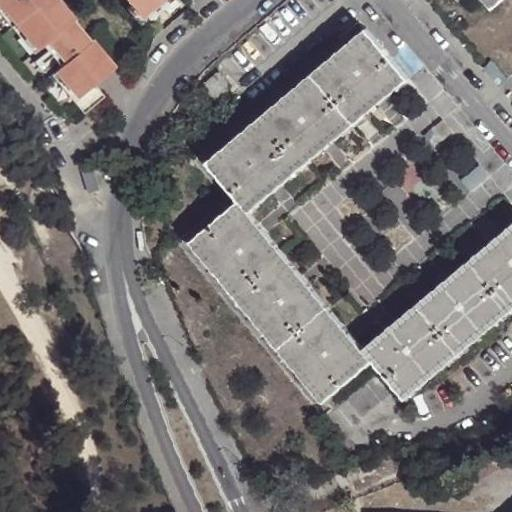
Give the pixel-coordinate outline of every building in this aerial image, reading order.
[(0,0),(0,11),(31,49),(48,35),(66,56),(48,71),(81,110),(101,92),(91,80),(111,64),(89,37),(88,38),(70,17),(72,16),(58,0),(0,0)] [(128,0),(139,13),(154,0),(128,0)] [(482,0),(492,12),(507,0),(482,0)] [(240,203),(249,214),(410,82),(367,32),(206,164),(240,203)] [(365,350),(249,214),(240,203),(190,244),(324,403),(375,360),(365,350)] [(511,230),(365,350),(375,360),(408,400),(511,313),(511,230)]
